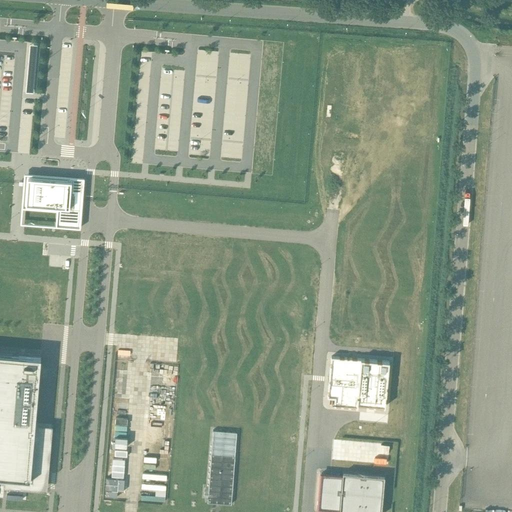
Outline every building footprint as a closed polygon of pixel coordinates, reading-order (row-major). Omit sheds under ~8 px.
[(28,176),(26,203),(57,206),(56,225),(65,226),(80,227),(83,187),(68,185),(67,185),(68,179),(64,179),(28,176)] [(0,476),(31,479),(42,356),(0,352),(0,476)] [(331,355),(327,397),(335,398),(334,405),(357,407),(358,404),(385,406),(389,361),(331,355)] [(211,454),(208,502),(231,504),(234,456),(236,432),(213,430),(211,454)] [(116,435),(115,445),(129,446),(129,435),(116,435)] [(127,477),(128,448),(115,448),(115,462),(113,462),(113,476),(127,477)] [(343,472),(339,511),(381,511),(384,476),(343,472)] [(106,478),(105,495),(116,496),(117,490),(123,491),(124,479),(106,478)]
